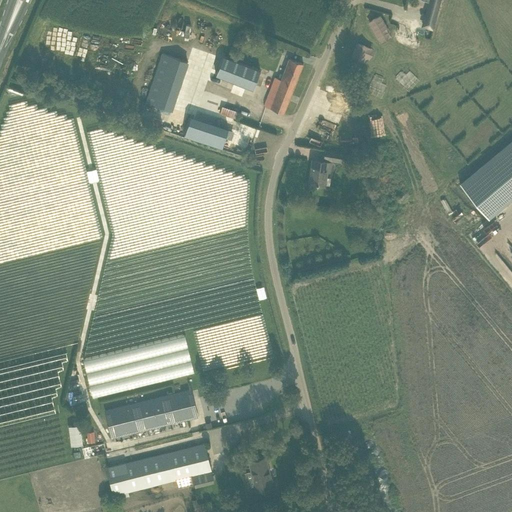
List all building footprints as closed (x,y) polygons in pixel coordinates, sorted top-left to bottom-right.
[(438,5),(439,0),(429,0),(429,1),(427,10),(436,13),(438,5)] [(183,17),(176,33),(189,38),(195,22),(183,17)] [(162,51),(147,101),(169,108),(172,99),(179,101),(191,60),(162,51)] [(223,56),(216,74),(253,89),(260,70),(232,59),(223,56)] [(275,77),(264,105),(284,113),(303,63),(289,58),(280,79),(275,77)] [(460,182),(460,183),(489,217),(511,197),(511,144),(463,186),(460,182)] [(325,149),(324,159),(334,160),(342,161),(343,160),(357,162),(358,154),(344,152),(335,151),(325,149)] [(329,170),(330,162),(312,159),(309,183),(324,185),(327,170),(329,170)] [(90,301),(98,302),(99,290),(91,289),(90,301)] [(93,394),(195,372),(187,334),(85,356),(93,394)] [(190,389),(181,391),(105,410),(112,437),(197,416),(190,389)] [(72,444),(84,444),(83,423),(71,424),(72,444)] [(94,431),(90,432),(91,435),(86,435),(87,442),(95,441),(94,431)] [(204,443),(194,445),(107,467),(113,494),(211,470),(204,443)] [(268,477),(266,471),(268,471),(265,456),(249,460),(251,470),(256,490),(262,489),(272,486),(272,485),(273,484),(272,478),(270,478),(270,476),(268,477)]
